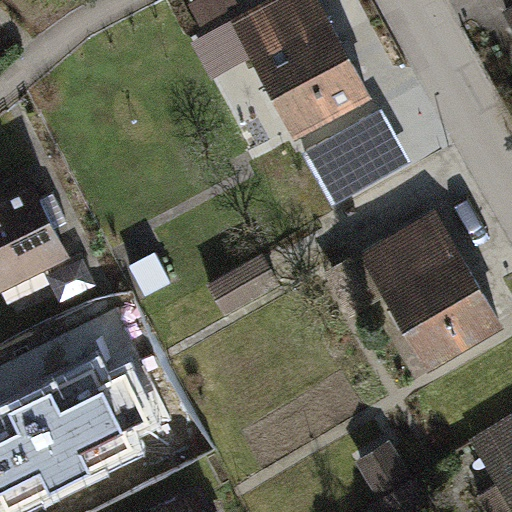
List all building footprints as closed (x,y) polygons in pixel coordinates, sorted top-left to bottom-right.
[(205,30),(242,12),(236,0),(205,0),(193,6),(205,30)] [(323,0),(275,0),(198,42),(217,76),(254,56),(302,146),(380,105),(323,0)] [(388,112),(307,151),(334,207),(415,168),(388,112)] [(33,180),(0,195),(0,291),(71,258),(33,180)] [(440,211),(335,271),(360,315),(387,299),(433,378),(510,333),(440,211)] [(161,249),(133,265),(152,298),(180,281),(161,249)] [(205,297),(221,323),(280,289),(264,262),(205,297)] [(0,490),(2,489),(10,505),(136,444),(128,428),(161,413),(134,359),(101,375),(93,360),(0,405),(0,490)] [(511,417),(474,441),(511,502),(511,417)] [(416,478),(392,439),(356,462),(380,500),(416,478)] [(416,478),(380,500),(371,506),(374,511),(417,511),(432,503),(416,478)] [(209,511),(201,496),(170,511),(209,511)]
